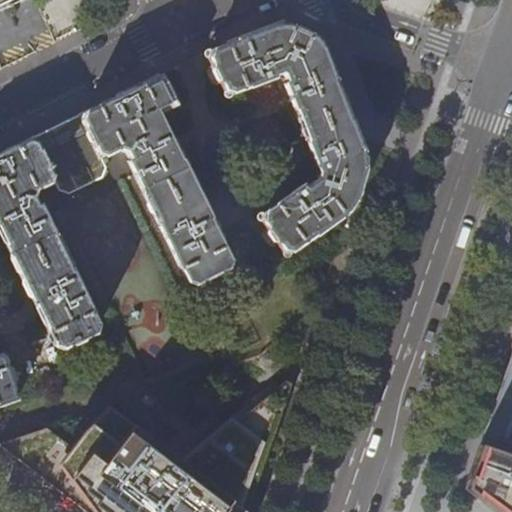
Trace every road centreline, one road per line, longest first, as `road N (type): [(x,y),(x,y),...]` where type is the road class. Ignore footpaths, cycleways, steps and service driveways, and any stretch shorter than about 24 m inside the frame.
road 1 (secondary): [(507,67),(354,511)]
road 2 (residential): [(171,27),(0,110)]
road 3 (residential): [(507,67),(360,14),(345,0)]
